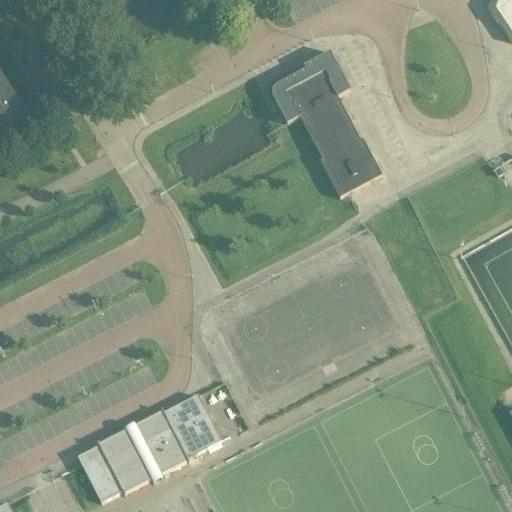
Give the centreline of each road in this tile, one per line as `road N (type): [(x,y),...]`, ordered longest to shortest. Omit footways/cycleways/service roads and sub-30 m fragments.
road 1 (residential): [(109,131),(352,2)]
road 2 (residential): [(390,49),(402,94),(424,125),(453,129),(473,112),(473,53),(432,0)]
road 3 (residential): [(109,131),(26,0)]
